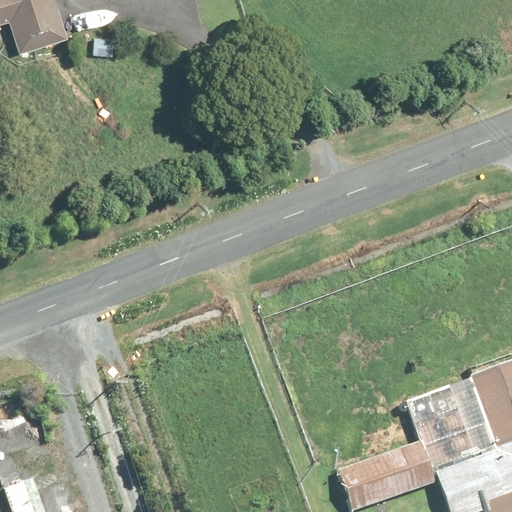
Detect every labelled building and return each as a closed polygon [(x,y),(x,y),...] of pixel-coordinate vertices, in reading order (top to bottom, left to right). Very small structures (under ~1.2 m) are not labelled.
[(0,0),(0,26),(12,23),(23,54),(72,38),(60,0),(0,0)] [(487,450),(424,473),(412,441),(325,472),(338,511),(345,511),(426,483),(436,511),(511,511),(511,497),(511,498),(511,497),(511,355),(459,375),(487,450)] [(428,418),(420,394),(398,401),(406,425),(428,418)] [(39,428),(0,438),(0,440),(4,455),(43,444),(39,428)] [(37,511),(26,478),(0,486),(0,501),(3,511),(37,511)]
